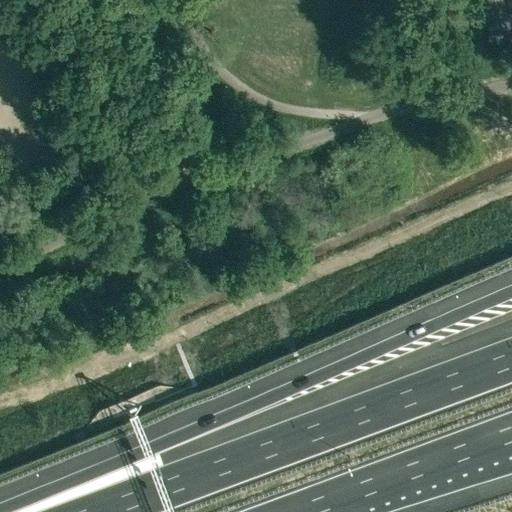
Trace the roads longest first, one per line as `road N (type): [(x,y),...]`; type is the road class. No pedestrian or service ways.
road 1 (motorway): [(511,290),(0,509)]
road 2 (motorway): [(511,361),(102,511)]
road 3 (motorway): [(304,511),(511,435)]
